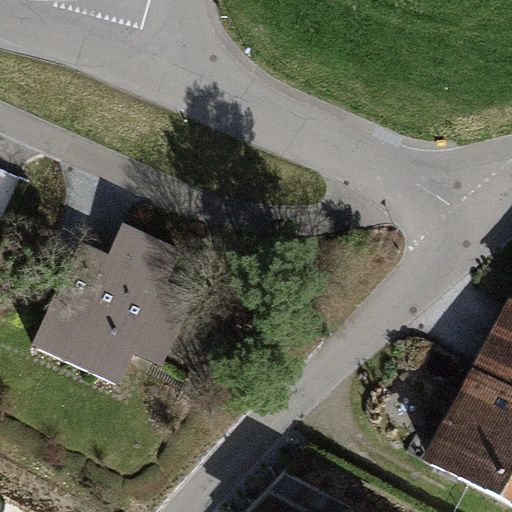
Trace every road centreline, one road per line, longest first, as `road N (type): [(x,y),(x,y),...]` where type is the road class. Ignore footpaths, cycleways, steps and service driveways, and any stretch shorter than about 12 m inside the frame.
road 1 (unclassified): [(483,219),(192,511)]
road 2 (residential): [(483,219),(133,43)]
road 3 (residential): [(133,43),(0,11)]
